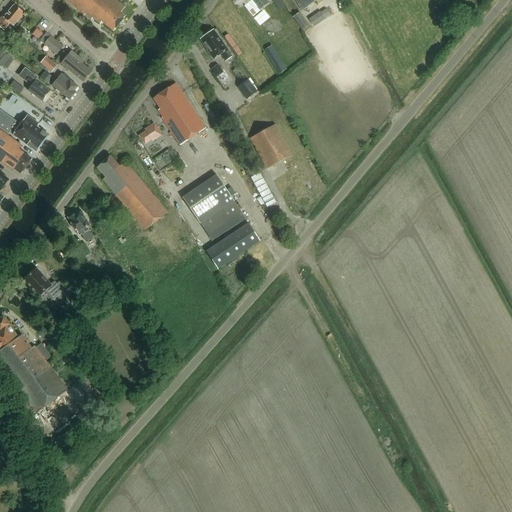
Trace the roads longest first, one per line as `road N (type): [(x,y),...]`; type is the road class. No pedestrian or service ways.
road 1 (unclassified): [(71,511),(501,0)]
road 2 (unclassified): [(0,293),(216,0)]
road 3 (tertiary): [(0,216),(115,60)]
